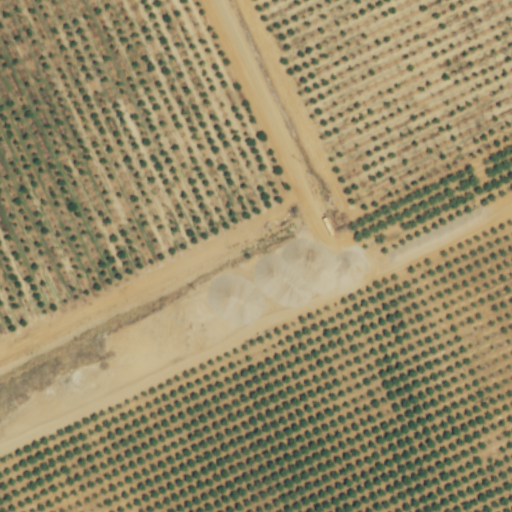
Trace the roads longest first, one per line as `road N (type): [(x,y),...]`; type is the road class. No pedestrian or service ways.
road 1 (track): [(323,260),(320,226),(215,0)]
road 2 (track): [(511,199),(372,264),(347,270),(323,260)]
road 3 (track): [(410,430),(406,313),(372,264)]
